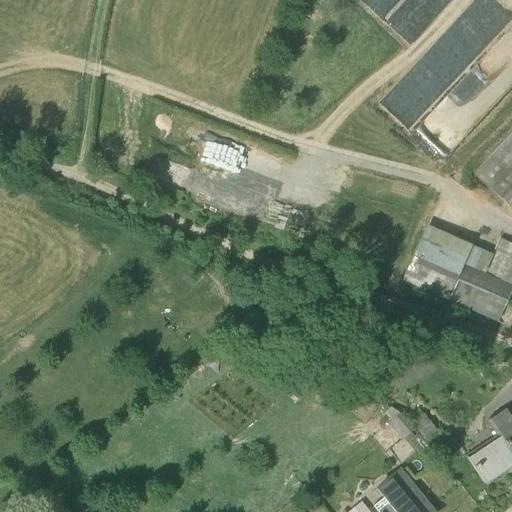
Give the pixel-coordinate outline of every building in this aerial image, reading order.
[(456,98),(420,138),(444,160),(480,120),(456,98)] [(511,134),(475,174),(511,208),(511,134)] [(422,248),(409,278),(406,285),(497,323),(511,290),(511,245),(498,239),(483,274),(422,248)] [(420,411),(408,422),(415,429),(425,441),(437,430),(420,411)] [(511,465),(511,424),(504,413),(489,423),(501,442),(485,452),(481,447),(466,457),(484,484),(511,465)] [(415,429),(408,422),(400,414),(389,424),(403,439),(415,429)] [(376,511),(430,511),(423,503),(419,507),(412,499),(417,495),(399,472),(375,491),(382,499),(372,506),(376,511)]
